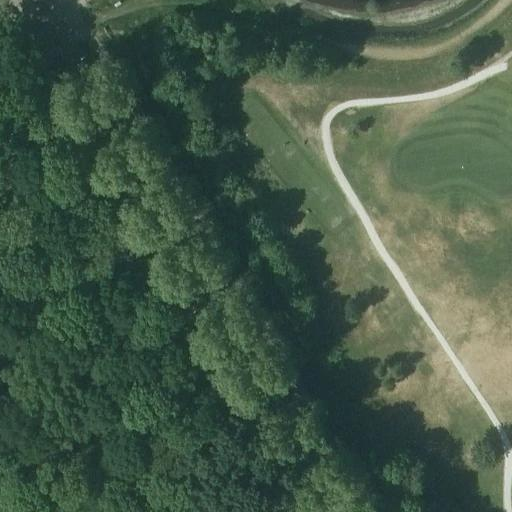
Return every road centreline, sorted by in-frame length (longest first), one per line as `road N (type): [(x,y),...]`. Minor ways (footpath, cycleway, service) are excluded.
road 1 (tertiary): [(340,511),(39,0)]
road 2 (track): [(86,32),(102,17),(132,11),(209,10),(417,50),(484,23),(503,0)]
